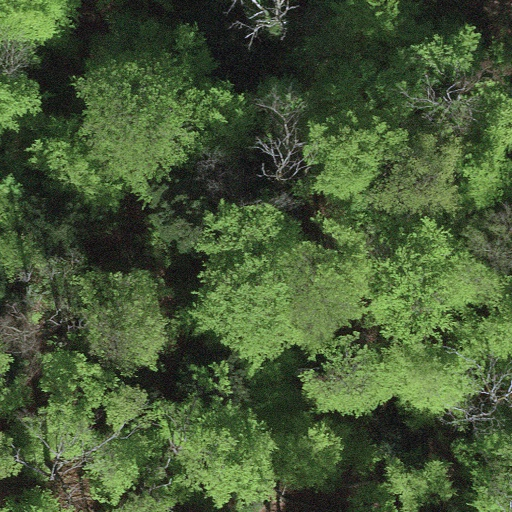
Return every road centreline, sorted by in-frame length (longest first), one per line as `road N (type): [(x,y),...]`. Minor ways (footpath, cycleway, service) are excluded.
road 1 (track): [(0,182),(139,148),(340,69),(444,52),(511,13)]
road 2 (track): [(0,1),(234,0)]
road 3 (track): [(290,0),(511,11)]
